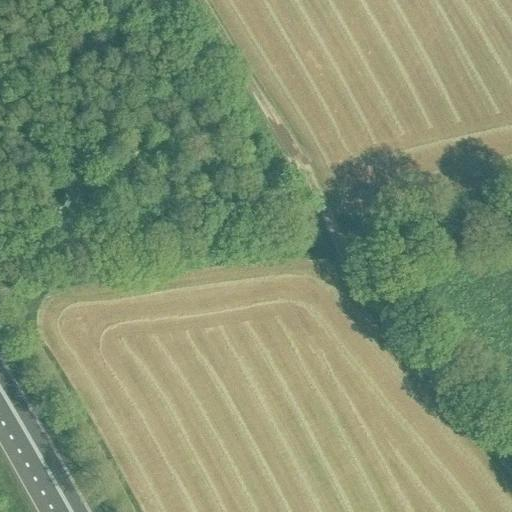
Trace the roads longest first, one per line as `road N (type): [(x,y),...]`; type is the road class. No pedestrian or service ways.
road 1 (track): [(175,0),(326,239),(511,474)]
road 2 (trunk): [(70,511),(9,403)]
